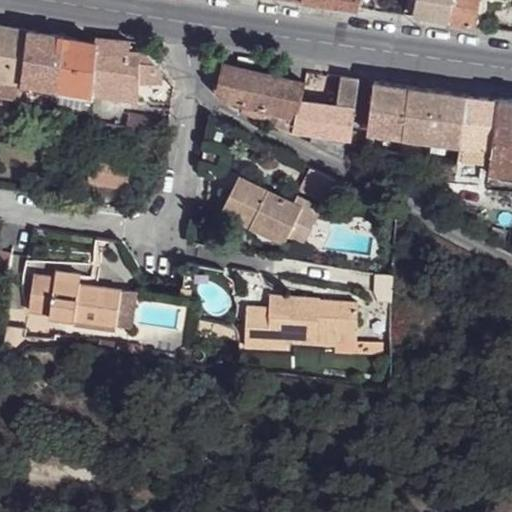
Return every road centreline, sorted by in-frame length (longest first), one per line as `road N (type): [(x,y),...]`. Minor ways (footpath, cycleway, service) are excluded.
road 1 (unclassified): [(511,260),(194,98)]
road 2 (secondary): [(160,20),(511,67)]
road 3 (residential): [(0,202),(115,221),(162,219),(179,197),(194,98)]
road 4 (secondary): [(41,0),(160,20)]
